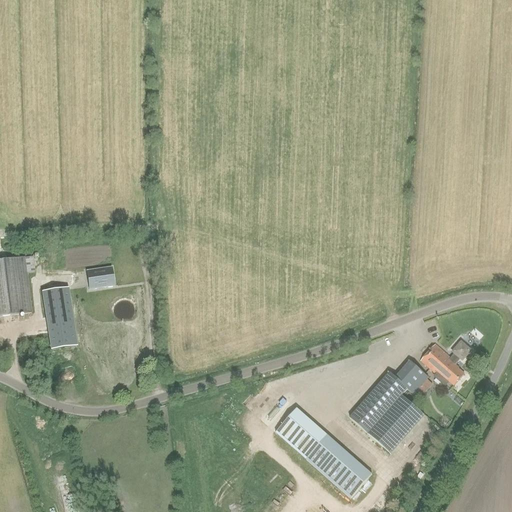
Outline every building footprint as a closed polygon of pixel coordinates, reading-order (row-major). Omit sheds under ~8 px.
[(94,262),(97,262),(97,253),(97,245),(81,245),(81,249),(66,248),(66,256),(72,256),(72,262),(79,262),(79,264),(94,264),(94,262)] [(35,272),(33,257),(0,260),(0,317),(31,313),(27,273),(35,272)] [(111,268),(87,272),(89,290),(114,287),(111,268)] [(51,349),(75,346),(67,291),(43,294),(51,349)] [(81,304),(81,307),(86,306),(86,296),(75,297),(76,304),(81,304)] [(455,354),(451,359),(435,346),(421,363),(438,378),(437,380),(444,386),(447,386),(449,383),(454,387),(464,375),(455,367),(457,365),(461,360),(462,361),(470,352),(461,344),(453,353),(455,354)] [(370,437),(403,398),(401,397),(407,390),(415,397),(431,379),(411,362),(395,380),(389,375),(350,419),(370,437)] [(424,416),(403,398),(370,437),(390,455),(424,416)] [(306,460),(351,500),(373,475),(328,436),(298,409),(276,434),(306,460)] [(275,471),(264,484),(270,489),(281,477),(275,471)]
